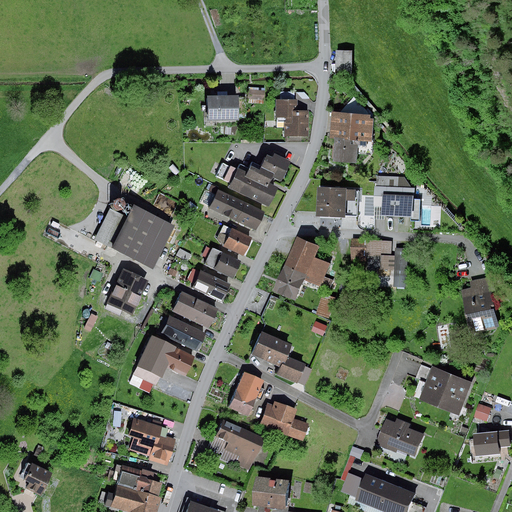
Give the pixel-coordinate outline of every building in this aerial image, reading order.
[(352,51),(336,51),(336,74),(352,74),(352,51)] [(265,89),(248,87),(248,99),(264,100),(265,89)] [(217,96),(207,96),(208,121),(239,120),(238,96),(227,96),(227,92),(217,92),(217,96)] [(280,92),(280,100),(295,100),(295,92),(280,92)] [(280,100),(275,100),(275,119),(285,119),(285,138),(309,138),(309,111),(298,111),(298,100),(295,100),(280,100)] [(370,115),(331,111),(328,139),(334,139),(332,162),(355,164),(357,144),(366,145),(366,140),(371,141),(373,118),(370,118),(370,115)] [(230,184),(227,189),(267,209),(276,190),(268,186),(272,179),(280,183),(289,163),(274,155),(272,159),(267,157),(261,168),(252,164),(249,170),(239,165),(237,170),(230,184)] [(230,184),(237,170),(222,162),(215,176),(230,184)] [(404,177),(376,176),(375,207),(381,207),(381,217),(410,218),(410,222),(420,222),(421,199),(414,199),(415,188),(411,188),(404,177)] [(265,212),(211,185),(209,190),(218,195),(211,207),(256,230),(265,212)] [(346,188),(317,187),(316,216),(344,217),(344,216),(346,189),(346,188)] [(358,190),(346,189),(344,216),(358,216),(358,190)] [(112,208),(114,209),(116,210),(118,210),(120,209),(122,207),(123,206),(123,204),(123,202),(122,200),(121,198),(119,197),(117,197),(115,197),(113,198),(111,200),(111,202),(110,204),(111,206),(112,208)] [(128,219),(110,210),(96,238),(153,267),(174,225),(135,205),(128,219)] [(253,238),(223,224),(216,239),(223,247),(244,257),(253,238)] [(297,236),(272,291),(295,301),(304,279),(319,285),(319,283),(330,288),(334,280),(324,276),(329,263),(315,257),(320,246),(297,236)] [(365,256),(366,240),(351,240),(350,262),(364,262),(365,256)] [(366,240),(365,256),(390,257),(391,241),(366,240)] [(208,258),(205,265),(234,279),(242,263),(212,248),(212,250),(207,247),(203,255),(208,258)] [(407,249),(395,248),(393,287),(405,288),(407,249)] [(179,249),(176,256),(187,261),(191,254),(179,249)] [(170,268),(168,274),(175,277),(177,271),(170,268)] [(124,269),(116,285),(141,297),(149,281),(124,269)] [(202,271),(194,287),(222,300),(230,285),(202,271)] [(471,288),(462,290),(472,333),(497,327),(492,308),(495,307),(488,277),(469,281),(471,288)] [(141,297),(116,285),(113,292),(107,303),(132,315),(141,297)] [(217,310),(182,293),(174,311),(209,328),(217,310)] [(322,294),(316,314),(329,318),(336,298),(322,294)] [(170,316),(161,333),(197,351),(205,334),(170,316)] [(314,330),(325,334),(329,324),(318,320),(314,330)] [(291,343),(262,331),(252,354),(280,365),(277,373),(298,382),(305,363),(286,355),(291,343)] [(196,356),(150,336),(129,383),(149,392),(153,384),(158,386),(167,367),(187,376),(196,356)] [(426,383),(431,369),(422,365),(416,379),(426,383)] [(451,374),(432,367),(431,369),(426,383),(419,400),(438,407),(451,374)] [(265,381),(245,373),(230,407),(250,416),(265,381)] [(472,382),(451,374),(438,407),(459,415),(472,382)] [(272,405),(267,404),(260,425),(302,440),(307,425),(293,420),(297,409),(274,401),(272,405)] [(491,409),(479,404),(474,417),(487,421),(491,409)] [(121,411),(114,411),(113,426),(120,427),(121,411)] [(264,439),(223,419),(209,448),(222,454),(220,458),(249,471),(264,439)] [(386,419),(375,445),(396,453),(397,450),(415,457),(424,434),(409,428),(411,424),(397,419),(395,423),(386,419)] [(159,428),(135,420),(130,435),(135,437),(131,449),(152,455),(151,458),(166,463),(173,440),(156,435),(159,428)] [(510,446),(508,431),(473,434),(476,456),(499,454),(499,448),(510,446)] [(353,446),(350,454),(360,459),(363,451),(353,446)] [(350,455),(340,479),(345,481),(355,457),(350,455)] [(196,456),(193,463),(201,466),(204,458),(196,456)] [(49,475),(27,463),(20,477),(30,482),(27,488),(39,494),(49,475)] [(123,466),(118,487),(140,493),(159,498),(163,483),(153,481),(155,472),(142,469),(142,471),(123,466)] [(357,498),(365,479),(349,473),(342,492),(357,498)] [(197,485),(228,497),(231,490),(222,486),(223,484),(201,475),(197,485)] [(410,502),(413,495),(366,476),(365,479),(357,498),(356,499),(387,511),(423,511),(425,508),(410,502)] [(288,481),(256,477),(252,506),(284,510),(288,481)] [(107,492),(103,507),(123,511),(134,511),(140,493),(118,487),(116,494),(107,492)] [(159,498),(140,493),(134,511),(156,511),(160,499),(159,498)] [(195,500),(187,497),(181,511),(223,511),(195,502),(195,500)]
